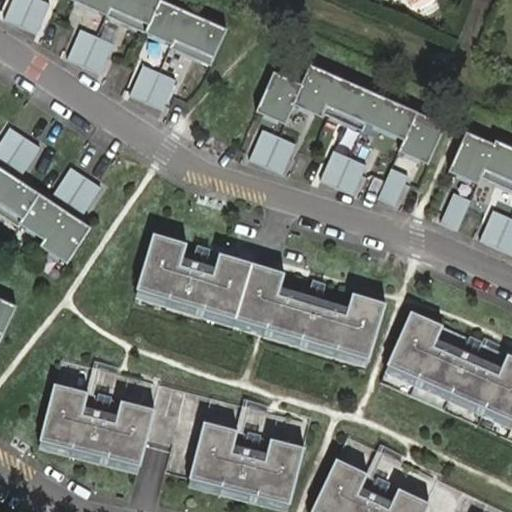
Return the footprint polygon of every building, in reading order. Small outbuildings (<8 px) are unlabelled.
[(51,6),(36,0),(14,0),(4,22),(37,36),(51,6)] [(65,0),(171,47),(170,50),(211,68),(226,33),(161,4),(162,1),(161,0),(65,0)] [(409,0),(416,10),(434,0),(409,0)] [(114,46),(81,32),(67,62),(100,77),(114,46)] [(176,82),(143,68),(130,98),(163,112),(176,82)] [(301,87),(273,75),(256,114),(285,127),(294,108),(321,120),(323,116),(362,134),(365,126),(403,142),(398,154),(427,167),(444,128),(309,68),(301,87)] [(40,150),(10,130),(0,144),(0,162),(22,177),(40,150)] [(295,146),(262,132),(249,162),(282,177),(295,146)] [(493,147),(465,135),(447,174),(477,187),(480,180),(511,193),(511,151),(494,143),(493,147)] [(366,167),(333,153),(319,183),(352,198),(366,167)] [(91,230),(0,169),(0,216),(19,229),(21,226),(44,242),(40,248),(67,266),(91,230)] [(101,190),(71,170),(53,197),(83,217),(101,190)] [(408,178),(391,170),(377,201),(394,208),(408,178)] [(470,203),(453,195),(439,225),(456,233),(470,203)] [(511,255),(511,221),(492,213),(478,243),(511,257),(511,255)] [(187,246),(153,236),(136,292),(137,292),(367,361),(368,362),(385,306),(351,296),(345,318),(277,297),(284,275),(219,256),(212,278),(180,268),(187,246)] [(209,251),(197,247),(192,263),(205,267),(209,251)] [(325,286),(312,282),(307,298),(320,301),(325,286)] [(135,300),(365,369),(367,361),(137,292),(135,300)] [(0,343),(16,308),(0,301),(0,343)] [(441,328),(409,314),(386,367),(387,367),(511,422),(511,425),(506,441),(511,443),(511,359),(506,357),(496,377),(432,349),(441,328)] [(480,343),(468,338),(462,353),(474,358),(480,343)] [(309,424),(61,360),(55,385),(155,411),(203,423),(303,449),(309,424)] [(511,422),(387,367),(379,385),(506,441),(511,425),(511,422)] [(55,385),(54,385),(40,441),(41,442),(139,467),(140,467),(155,411),(55,385)] [(303,449),(203,423),(188,480),(190,480),(288,505),(289,505),(304,449),(303,449)] [(503,511),(347,438),(336,461),(429,506),(442,511),(503,511)] [(41,442),(39,449),(137,475),(139,467),(41,442)] [(336,461),(335,461),(310,511),(425,511),(429,506),(336,461)] [(190,480),(188,488),(282,511),(286,511),(288,505),(190,480)]
